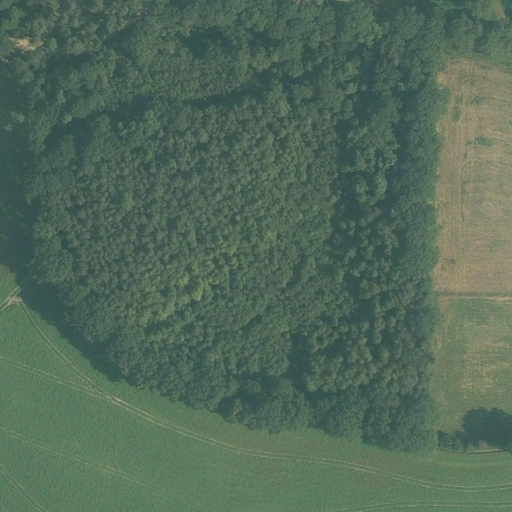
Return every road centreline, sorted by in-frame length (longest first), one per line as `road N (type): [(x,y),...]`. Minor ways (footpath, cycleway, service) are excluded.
road 1 (tertiary): [(511,55),(194,0)]
road 2 (track): [(145,0),(136,16),(81,49),(45,51),(0,30)]
